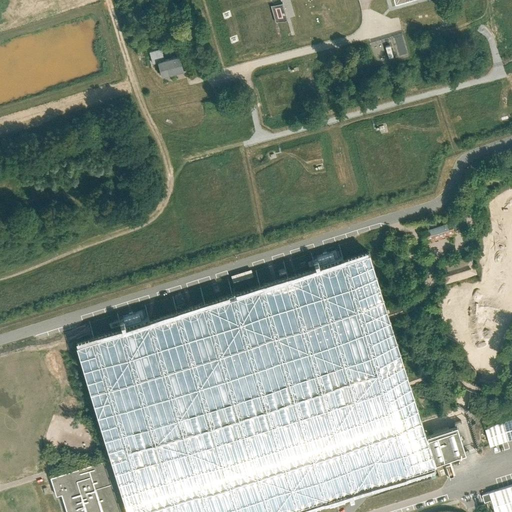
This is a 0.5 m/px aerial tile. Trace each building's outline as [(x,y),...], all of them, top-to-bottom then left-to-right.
[(282,2),(270,5),(275,23),(287,19),(282,2)] [(164,60),(161,48),(149,51),(152,63),(158,62),(161,75),(183,69),(180,56),(164,60)] [(217,98),(244,92),(242,82),(214,88),(217,98)] [(449,223),(421,232),(423,241),(424,243),(429,241),(428,239),(442,235),(443,237),(454,234),(451,223),(449,223)] [(274,511),(434,463),(465,452),(456,424),(425,434),(421,421),(410,385),(408,379),(406,373),(405,369),(389,318),(388,313),(386,308),(369,251),(75,342),(107,445),(110,455),(113,464),(112,465),(110,458),(50,476),(50,477),(56,495),(61,494),(66,511),(274,511)] [(458,261),(441,266),(442,270),(444,274),(445,277),(446,281),(475,272),(470,257),(465,258),(461,260),(458,261)] [(412,307),(411,303),(399,306),(399,304),(386,308),(388,313),(389,318),(402,314),(402,316),(414,312),(412,307)] [(425,367),(406,373),(408,379),(410,385),(429,379),(427,373),(425,367)] [(51,411),(41,439),(56,445),(61,431),(89,442),(94,427),(51,411)] [(506,422),(486,429),(491,444),(511,438),(506,422)] [(511,511),(511,485),(483,494),(485,502),(492,499),(495,511),(511,511)]
